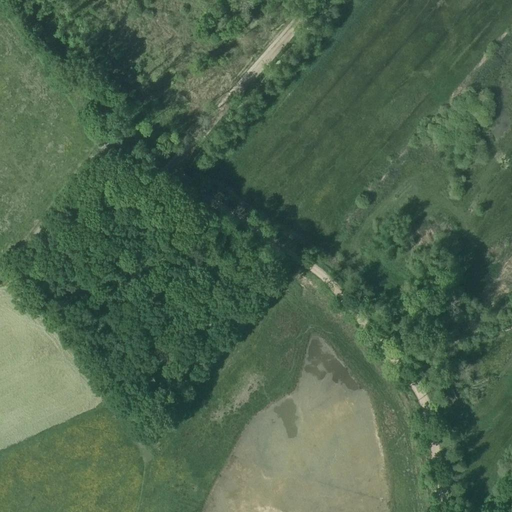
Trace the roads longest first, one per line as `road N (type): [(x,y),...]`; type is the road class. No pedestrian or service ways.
road 1 (track): [(174,168),(183,183),(315,270),(403,367),(424,401),(445,511)]
road 2 (track): [(174,168),(321,0)]
road 3 (track): [(16,258),(56,267),(183,183)]
